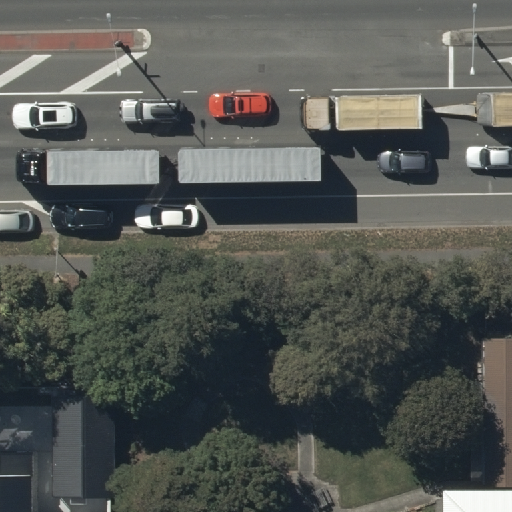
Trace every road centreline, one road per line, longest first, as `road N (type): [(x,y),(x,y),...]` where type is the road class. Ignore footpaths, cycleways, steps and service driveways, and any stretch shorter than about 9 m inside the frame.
road 1 (trunk): [(307,138),(0,143)]
road 2 (trunk): [(511,135),(307,138)]
road 3 (tertiary): [(304,0),(307,138)]
